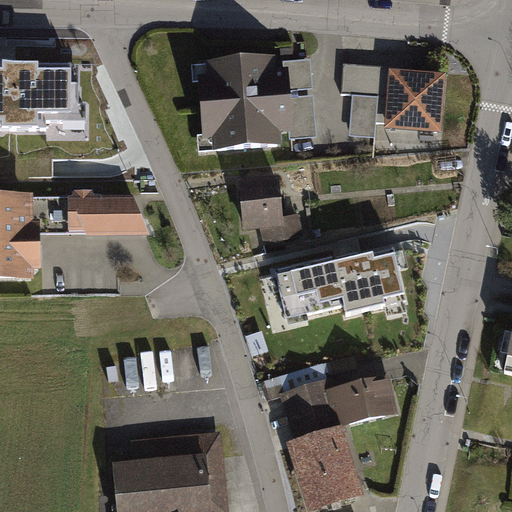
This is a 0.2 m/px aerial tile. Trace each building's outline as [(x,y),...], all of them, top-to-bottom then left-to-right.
[(209,67),(210,77),(200,78),(205,143),(218,142),(219,154),(285,149),(283,135),(295,134),(290,74),(279,74),(278,62),(209,67)] [(70,64),(0,63),(0,127),(47,128),(48,121),(78,121),(78,85),(70,85),(70,64)] [(388,98),(384,131),(443,137),(449,79),(347,69),(345,94),(388,98)] [(282,181),(244,184),(249,232),(284,229),(288,243),(304,239),(300,222),(287,225),(282,181)] [(32,201),(0,201),(0,282),(29,282),(29,273),(44,273),(43,233),(56,232),(56,195),(32,196),(32,201)] [(78,195),(56,195),(56,232),(86,232),(92,240),(151,239),(135,200),(78,201),(78,195)] [(357,254),(276,273),(288,322),(345,308),(347,317),(405,303),(393,252),(359,260),(357,254)] [(329,385),(283,397),(297,447),(341,434),(349,432),(349,429),(393,417),(389,405),(395,396),(391,381),(332,397),(329,385)] [(231,511),(223,434),(135,443),(137,466),(117,468),(121,511),(231,511)] [(341,434),(291,449),(310,511),(326,511),(367,499),(364,488),(358,490),(341,434)]
